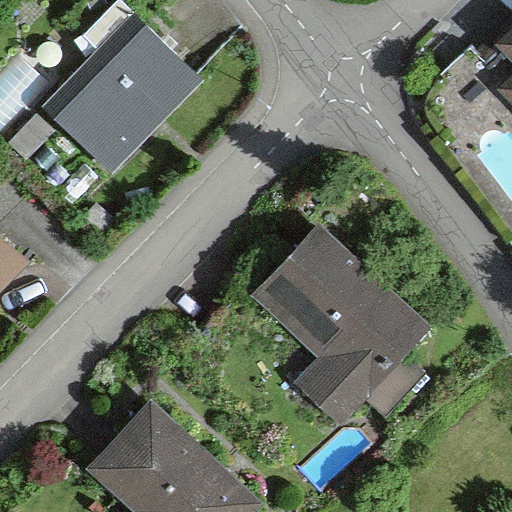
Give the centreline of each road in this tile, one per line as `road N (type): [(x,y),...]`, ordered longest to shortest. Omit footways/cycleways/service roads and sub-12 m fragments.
road 1 (residential): [(340,83),(0,448)]
road 2 (residential): [(340,83),(511,311)]
